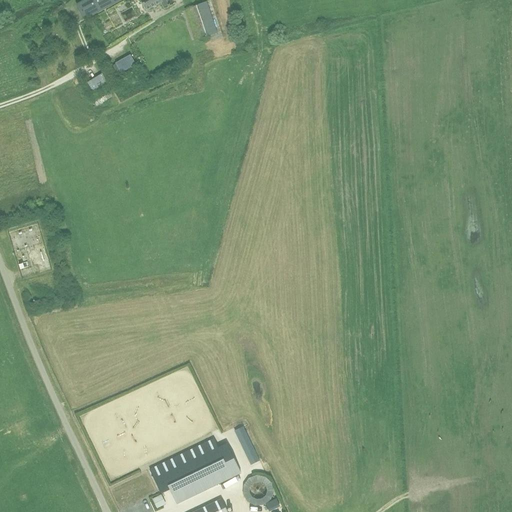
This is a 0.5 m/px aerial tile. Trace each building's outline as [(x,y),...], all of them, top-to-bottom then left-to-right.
[(121,0),(83,0),(76,4),(84,20),(121,0)] [(140,0),(146,11),(161,3),(164,9),(174,3),(172,0),(140,0)] [(194,40),(212,34),(217,33),(207,1),(184,9),(194,40)] [(137,64),(130,54),(116,63),(121,73),(137,64)] [(254,463),(260,460),(244,426),(237,430),(254,463)] [(213,439),(149,469),(161,493),(170,489),(177,503),(240,473),(226,444),(218,448),(213,439)] [(265,487),(252,478),(244,490),(257,498),(265,487)] [(161,495),(152,499),(157,509),(166,505),(161,495)] [(276,498),(266,504),(269,511),(280,506),(276,498)] [(226,511),(220,499),(192,511),(226,511)]
